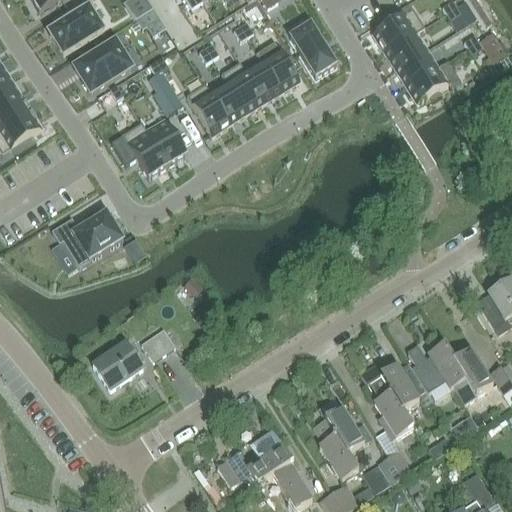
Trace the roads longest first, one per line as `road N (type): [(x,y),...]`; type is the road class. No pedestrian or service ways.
road 1 (residential): [(323,0),(372,81),(138,226),(0,15)]
road 2 (residential): [(511,226),(109,470)]
road 3 (unclassified): [(109,470),(0,331)]
